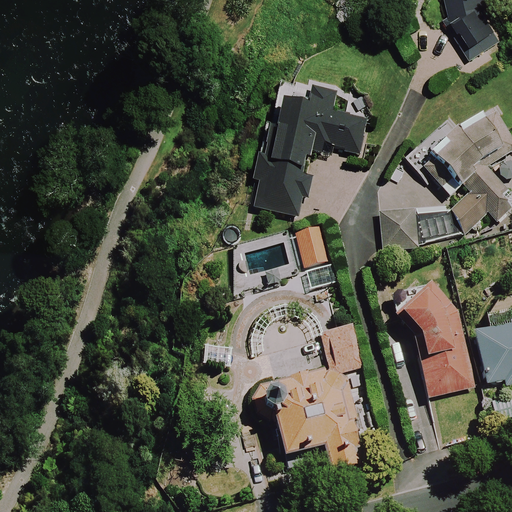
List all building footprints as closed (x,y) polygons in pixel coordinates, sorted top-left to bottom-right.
[(469,0),(437,0),(460,52),(487,41),(469,0)] [(300,177),(304,165),(310,167),(313,159),(330,165),(334,154),(354,161),(365,125),(329,113),(334,96),(310,89),(303,111),(280,104),(256,181),(261,182),(250,216),(292,229),(301,202),(305,203),(312,181),(308,180),(300,177)] [(410,215),(376,220),(382,257),(416,252),(424,250),(459,239),(461,242),(487,219),(496,228),(511,211),(511,197),(482,167),(487,162),(511,147),(511,142),(495,108),(454,131),(452,134),(443,125),(400,163),(425,190),(440,176),(455,193),(463,202),(450,215),(411,221),(410,215)] [(325,267),(317,232),(294,238),(302,273),(325,267)] [(418,280),(385,312),(400,327),(415,391),(459,381),(442,308),(418,280)] [(511,316),(460,329),(472,375),(511,364),(511,316)] [(229,353),(202,350),(200,370),(228,372),(229,353)] [(310,370),(251,388),(270,453),(301,444),(309,470),(337,462),(310,370)]
